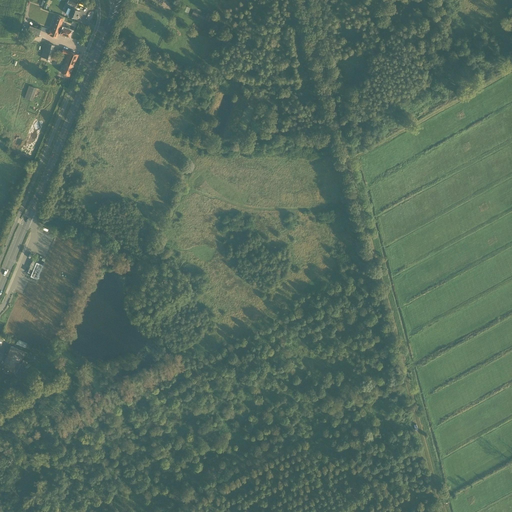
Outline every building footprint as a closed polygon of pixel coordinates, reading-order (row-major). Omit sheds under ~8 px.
[(70,8),(72,8),(69,16),(76,19),(80,11),(75,9),(76,6),(78,2),(74,0),(68,0),(67,2),(68,2),(67,4),(70,5),(70,8)] [(206,16),(193,11),(192,15),(210,22),(213,15),(207,13),(206,16)] [(63,28),(60,26),(63,19),(57,17),(52,31),(49,30),(47,35),(56,38),(58,33),(61,34),(61,35),(69,37),(71,31),(63,28)] [(28,32),(39,36),(41,31),(41,30),(30,26),(28,32)] [(41,57),(51,60),(55,46),(45,43),(41,57)] [(63,65),(64,66),(61,73),(69,76),(78,55),(69,51),(63,49),(61,53),(67,56),(63,65)] [(28,100),(32,101),(36,88),(32,87),(28,100)] [(27,272),(27,273),(28,272),(32,274),(31,276),(30,277),(37,279),(43,265),(36,262),(36,263),(33,271),(29,269),(29,270),(28,272),(27,272)] [(26,348),(28,343),(18,339),(16,344),(26,348)] [(10,346),(0,370),(12,375),(14,370),(17,371),(20,364),(18,363),(21,358),(23,359),(26,352),(10,346)]
